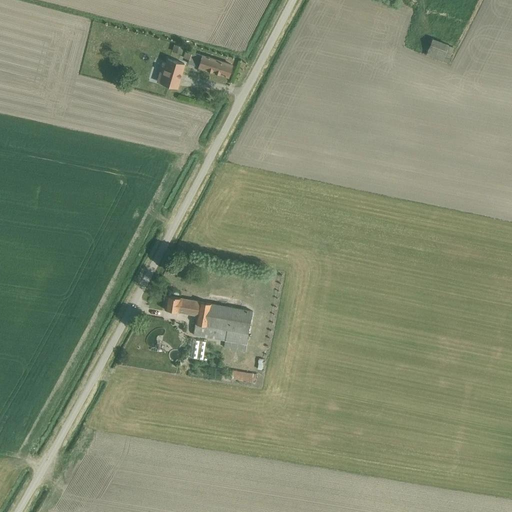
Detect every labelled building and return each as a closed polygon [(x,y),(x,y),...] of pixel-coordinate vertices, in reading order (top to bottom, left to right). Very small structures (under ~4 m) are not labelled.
[(96,43),(119,45),(120,35),(96,33),(96,43)] [(431,39),(425,55),(447,63),(453,47),(431,39)] [(174,45),(172,52),(182,55),(184,47),(174,45)] [(191,59),(190,64),(206,69),(229,76),(232,65),(193,53),(191,59)] [(162,62),(159,72),(163,73),(160,83),(176,88),(184,63),(167,58),(166,63),(162,62)] [(252,310),(231,307),(166,295),(163,309),(196,315),(193,335),(225,340),(223,348),(245,352),(252,310)] [(152,348),(161,349),(162,336),(152,336),(152,348)] [(192,339),(190,357),(202,358),(204,340),(192,339)] [(235,381),(248,382),(249,366),(236,366),(235,381)]
